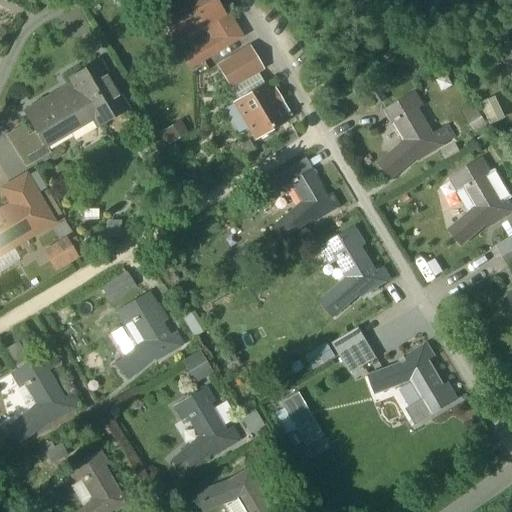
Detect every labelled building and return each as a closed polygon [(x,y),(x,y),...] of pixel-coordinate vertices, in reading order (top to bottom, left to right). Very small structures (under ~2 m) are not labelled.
[(209,0),(174,0),(177,3),(164,11),(180,38),(203,24),(213,40),(213,41),(228,32),(218,16),(219,15),(214,7),(209,0)] [(218,5),(214,7),(219,15),(218,16),(228,32),(213,41),(213,40),(201,47),(207,57),(238,38),(218,5)] [(183,58),(189,68),(207,57),(201,47),(183,58)] [(249,49),(228,62),(240,82),(261,69),(249,49)] [(511,51),(503,57),(511,71),(511,51)] [(240,82),(228,62),(217,68),(230,88),(240,82)] [(36,132),(45,147),(93,118),(97,126),(124,110),(97,64),(70,80),(73,85),(25,114),(30,121),(36,132)] [(270,84),(265,87),(280,113),(285,110),(270,84)] [(255,138),(256,139),(257,139),(261,139),(265,136),(267,133),(285,122),(264,87),(235,104),(249,128),(249,132),(251,136),(255,138)] [(448,127),(439,133),(432,137),(415,108),(420,106),(414,95),(385,112),(391,123),(395,120),(408,141),(380,165),(391,178),(417,156),(421,153),(423,157),(445,144),(455,138),(448,127)] [(49,154),(48,153),(25,167),(13,146),(36,132),(30,121),(5,136),(24,169),(49,154)] [(180,121),(160,134),(167,144),(186,131),(180,121)] [(48,153),(45,147),(36,132),(13,146),(25,167),(48,153)] [(450,232),(461,244),(485,222),(494,216),(497,220),(511,210),(511,208),(507,199),(502,203),(485,175),(489,172),(480,158),(450,176),(458,190),(464,187),(476,207),(471,212),(450,232)] [(283,172),(289,182),(308,170),(309,171),(311,170),(305,159),(283,172)] [(502,203),(507,199),(510,197),(494,169),(489,172),(485,175),(502,203)] [(273,228),(284,240),(310,218),(319,213),(321,216),(338,206),(332,195),(325,199),(309,171),(308,170),(289,182),(302,204),(273,228)] [(274,178),(280,187),(289,182),(283,172),(274,178)] [(458,190),(471,212),(476,207),(464,187),(458,190)] [(0,253),(11,248),(52,223),(35,196),(15,208),(13,205),(12,206),(0,213),(0,217),(1,218),(0,218),(0,253)] [(323,303),(335,316),(358,294),(368,288),(370,291),(386,281),(380,271),(375,274),(358,246),(362,244),(354,230),(323,248),(332,262),(344,283),(323,303)] [(42,250),(55,272),(79,258),(66,236),(42,250)] [(511,264),(511,236),(495,246),(502,258),(507,268),(511,264)] [(0,270),(20,261),(15,250),(0,257),(0,270)] [(126,271),(101,287),(111,302),(136,286),(126,271)] [(118,368),(128,380),(154,359),(159,356),(161,359),(182,347),(176,337),(171,340),(154,312),(158,309),(150,295),(119,313),(128,327),(133,324),(146,344),(118,368)] [(370,348),(365,339),(358,327),(332,343),(338,355),(344,364),(370,348)] [(306,357),(313,368),(333,356),(327,345),(306,357)] [(416,404),(425,418),(455,400),(447,386),(443,388),(427,361),(433,357),(427,346),(404,360),(407,363),(404,365),(370,378),(376,392),(412,378),(424,399),(416,404)] [(200,350),(181,361),(193,382),(212,372),(200,350)] [(39,407),(11,431),(7,426),(0,431),(0,433),(10,446),(17,440),(21,444),(48,421),(57,416),(58,419),(75,410),(69,399),(65,402),(48,374),(52,372),(44,359),(12,377),(20,391),(27,387),(39,407)] [(174,463),(185,476),(211,455),(215,453),(217,456),(239,443),(233,432),(227,436),(210,408),(215,405),(206,390),(175,409),(184,423),(190,420),(202,440),(174,463)] [(295,428),(306,446),(323,436),(298,391),(270,407),(285,433),(295,428)] [(254,408),(238,417),(248,435),(264,425),(254,408)] [(83,511),(113,511),(130,502),(126,495),(120,498),(104,470),(107,468),(99,454),(68,472),(77,486),(83,482),(95,503),(83,511)] [(206,511),(239,500),(245,511),(265,511),(271,509),(254,480),(259,477),(255,470),(230,485),(197,497),(202,511),(206,511)]
